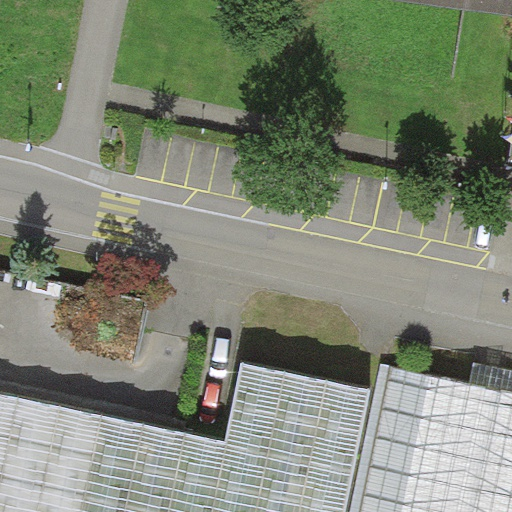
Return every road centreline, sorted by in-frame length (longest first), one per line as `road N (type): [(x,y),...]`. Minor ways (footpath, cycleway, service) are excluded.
road 1 (tertiary): [(511,299),(63,205)]
road 2 (residential): [(63,205),(107,0)]
